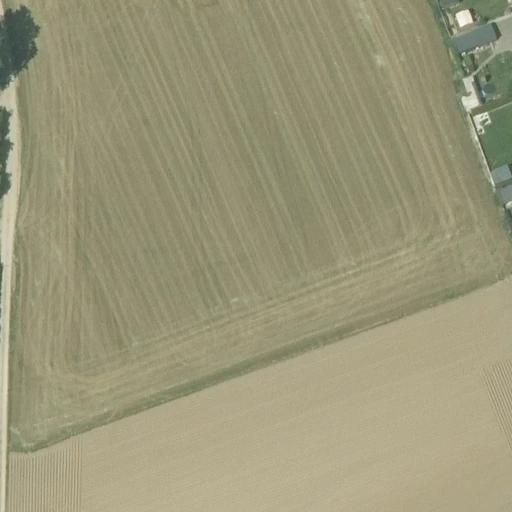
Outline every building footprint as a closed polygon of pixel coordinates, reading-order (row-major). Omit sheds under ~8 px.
[(511,0),(502,0),(508,14),(511,12),(511,0)] [(438,9),(442,22),(458,16),(454,3),(438,9)] [(491,38),(450,54),(456,68),(497,52),(491,38)] [(483,119),(472,90),(462,93),(466,109),(460,112),(465,125),(467,126),(483,119)] [(502,201),(496,203),(502,218),(511,214),(511,198),(503,202),(502,201)]
